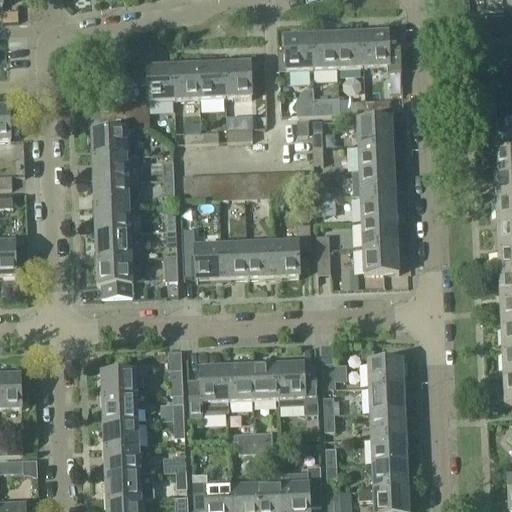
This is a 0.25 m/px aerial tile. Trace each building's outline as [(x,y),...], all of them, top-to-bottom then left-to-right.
[(511,17),(511,0),(472,0),(472,5),(487,4),(487,18),(511,17)] [(16,15),(2,16),(3,24),(17,24),(16,15)] [(364,37),(366,72),(375,72),(376,76),(386,76),(386,71),(389,71),(388,36),(364,37)] [(339,73),(366,72),(364,37),(338,38),(339,73)] [(312,74),(339,73),(338,38),(310,39),(312,74)] [(286,75),(312,74),(310,39),(284,41),(286,75)] [(224,67),(226,103),(251,102),(249,66),(224,67)] [(199,104),(226,103),(224,67),(198,69),(199,104)] [(175,106),(199,104),(198,69),(174,70),(175,106)] [(147,107),(175,106),(174,70),(145,71),(147,107)] [(366,107),(366,118),(390,117),(390,106),(366,107)] [(354,118),(366,118),(366,107),(354,107),(354,118)] [(124,109),(112,110),(113,133),(125,132),(124,109)] [(136,109),(124,109),(125,132),(138,131),(136,109)] [(136,109),(138,131),(151,132),(150,109),(136,109)] [(0,110),(0,145),(11,145),(10,110),(0,110)] [(113,133),(112,110),(100,110),(102,133),(113,133)] [(313,111),(314,119),(331,119),(330,110),(313,111)] [(297,120),(314,119),(313,111),(296,111),(297,120)] [(358,150),(393,149),(392,122),(357,123),(358,150)] [(298,141),(309,140),(309,126),(297,127),(298,141)] [(493,155),(511,154),(511,126),(491,128),(493,155)] [(91,164),(126,162),(125,132),(113,133),(102,133),(90,134),(91,164)] [(228,146),(252,145),(251,134),(227,135),(228,146)] [(312,152),(322,151),(321,136),(312,136),(312,152)] [(201,139),(201,147),(218,146),(218,138),(201,139)] [(184,148),(201,147),(201,139),(184,140),(184,148)] [(359,176),(394,175),(393,149),(358,150),(359,176)] [(322,151),(312,152),(313,168),(322,168),(322,151)] [(494,180),(511,179),(511,154),(493,155),(494,180)] [(92,187),(127,186),(126,162),(91,164),(92,187)] [(164,184),(174,184),(173,168),(163,168),(164,184)] [(360,203),(395,201),(394,175),(359,176),(360,203)] [(306,176),(294,177),(296,199),(308,199),(306,176)] [(284,177),(273,178),(273,200),(285,200),(284,177)] [(294,177),(284,177),(285,200),(296,199),(294,177)] [(259,178),(244,179),(245,201),(259,201),(259,178)] [(273,178),(259,178),(259,201),(273,200),(273,178)] [(244,179),(232,180),(232,202),(245,201),(244,179)] [(495,205),(511,204),(511,179),(494,180),(495,205)] [(218,180),(205,181),(207,203),(219,203),(218,180)] [(229,180),(218,180),(219,203),(230,202),(229,180)] [(0,181),(0,195),(11,195),(11,181),(0,181)] [(205,181),(194,182),(195,204),(207,203),(205,181)] [(195,204),(194,182),(184,182),(185,204),(195,204)] [(174,184),(164,184),(164,202),(174,201),(174,184)] [(93,213),(128,211),(127,186),(92,187),(93,213)] [(314,203),(324,202),(324,188),(313,188),(314,203)] [(0,210),(12,210),(11,199),(0,199),(0,210)] [(361,228),(396,227),(395,201),(360,203),(361,228)] [(324,203),(314,203),(314,217),(325,217),(324,203)] [(496,231),(511,229),(511,204),(495,205),(496,231)] [(94,239),(129,238),(128,211),(93,213),(94,239)] [(165,236),(175,236),(174,218),(165,219),(165,236)] [(362,254),(397,252),(396,227),(361,228),(362,254)] [(498,256),(511,255),(511,229),(496,231),(498,256)] [(297,247),(297,256),(310,256),(309,230),(296,230),(297,247)] [(222,285),(220,250),(193,251),(192,235),(180,236),(181,261),(194,261),(194,286),(222,285)] [(166,262),(176,262),(175,236),(165,236),(166,262)] [(95,265),(130,264),(129,238),(94,239),(95,265)] [(316,255),(329,255),(328,242),(316,243),(316,255)] [(0,247),(0,282),(17,282),(15,247),(0,247)] [(298,282),(297,256),(297,247),(273,248),(274,283),(298,282)] [(248,284),(274,283),(273,248),(247,249),(248,284)] [(222,285),(248,284),(247,249),(220,250),(222,285)] [(397,252),(362,254),(362,278),(398,277),(397,252)] [(329,255),(316,255),(318,282),(330,282),(329,255)] [(499,281),(511,280),(511,255),(498,256),(499,281)] [(157,258),(130,259),(131,287),(159,286),(157,258)] [(176,262),(166,262),(163,262),(164,287),(177,287),(176,262)] [(131,300),(130,264),(95,265),(96,290),(104,290),(105,301),(131,300)] [(353,272),(338,273),(339,291),(354,290),(353,272)] [(500,306),(511,305),(511,280),(499,281),(500,306)] [(501,332),(511,331),(511,305),(500,306),(501,332)] [(503,357),(511,356),(511,331),(501,332),(503,357)] [(363,361),(372,360),(371,348),(362,348),(363,361)] [(504,382),(511,381),(511,356),(503,357),(504,382)] [(369,392),(403,390),(402,364),(368,365),(369,392)] [(303,367),(276,368),(279,404),(304,403),(305,419),(318,419),(316,383),(304,383),(303,367)] [(253,405),(279,404),(276,368),(251,369),(253,405)] [(323,394),(335,394),(333,368),(322,368),(323,394)] [(253,410),(253,405),(251,369),(227,370),(228,406),(231,406),(231,411),(253,410)] [(228,416),(228,406),(227,370),(200,371),(200,384),(188,384),(189,424),(202,423),(202,417),(228,416)] [(170,400),(182,400),(181,374),(169,374),(170,400)] [(102,403),(137,401),(135,375),(101,376),(102,403)] [(0,379),(0,415),(22,414),(21,378),(0,379)] [(371,418),(404,416),(403,390),(369,392),(371,418)] [(103,429),(138,427),(137,401),(102,403),(103,429)] [(324,420),(334,420),(333,401),(323,401),(324,420)] [(174,426),(183,425),(183,408),(173,408),(174,426)] [(372,444),(405,442),(404,416),(371,418),(372,444)] [(334,420),(324,420),(325,436),(334,435),(334,420)] [(183,425),(174,426),(174,442),(184,442),(183,425)] [(104,454),(139,453),(138,427),(103,429),(104,454)] [(241,448),(254,448),(254,437),(238,438),(238,449),(241,448)] [(254,448),(270,447),(270,437),(254,437),(254,448)] [(373,468),(406,467),(405,442),(372,444),(373,468)] [(0,459),(21,459),(21,446),(0,447),(0,459)] [(254,456),(254,458),(271,457),(270,447),(254,448),(254,456)] [(241,457),(254,456),(254,448),(241,448),(241,457)] [(326,470),(336,470),(335,452),(326,453),(326,470)] [(105,479),(139,478),(139,453),(104,454),(105,479)] [(176,476),(177,476),(185,476),(184,459),(175,459),(176,476)] [(0,477),(22,476),(22,465),(0,465),(0,477)] [(374,494),(407,492),(406,467),(373,468),(374,494)] [(282,489),(282,511),(309,511),(309,510),(321,510),(320,470),(308,471),(308,477),(283,479),(283,489),(282,489)] [(336,470),(326,470),(327,487),(337,487),(336,470)] [(232,511),(231,491),(204,492),(203,475),(191,476),(192,511),(232,511)] [(185,476),(177,476),(178,492),(186,492),(185,476)] [(106,505),(140,504),(152,503),(151,477),(139,478),(105,479),(106,505)] [(257,511),(282,511),(282,489),(256,490),(257,511)] [(232,511),(257,511),(256,490),(231,491),(232,511)] [(407,511),(407,492),(360,495),(360,506),(374,506),(374,511),(407,511)] [(328,511),(339,511),(338,496),(327,496),(328,511)] [(175,511),(186,511),(186,502),(175,502),(175,511)]
